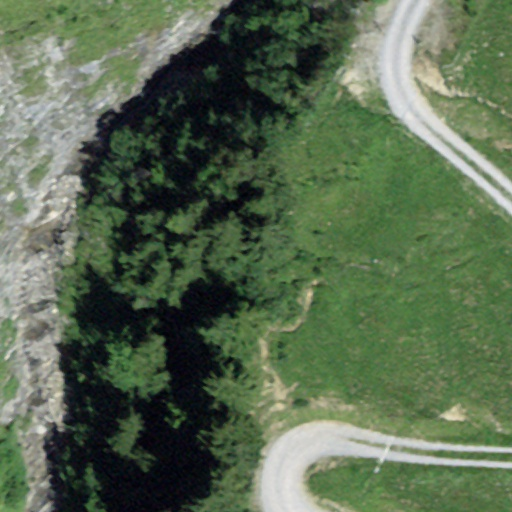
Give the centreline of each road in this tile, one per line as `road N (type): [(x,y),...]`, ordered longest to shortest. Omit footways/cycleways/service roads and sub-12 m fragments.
road 1 (track): [(511,458),(302,445)]
road 2 (track): [(414,0),(395,76),(432,134)]
